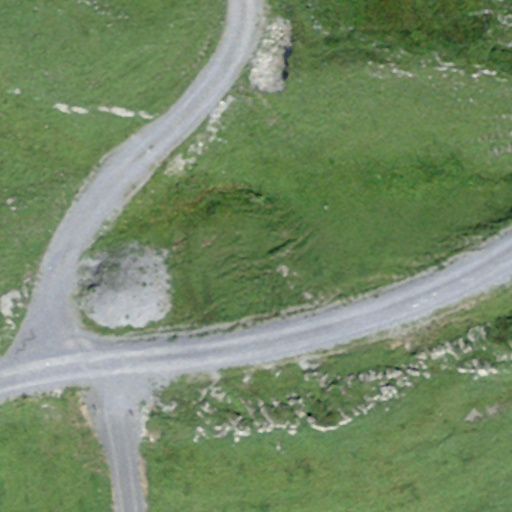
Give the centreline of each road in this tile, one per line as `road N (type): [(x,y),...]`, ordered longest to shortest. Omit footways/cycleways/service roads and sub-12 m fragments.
road 1 (track): [(59,511),(48,417),(27,376),(47,294),(73,234),(107,189),(221,71),(242,32),(243,0)]
road 2 (track): [(511,248),(413,301),(336,326),(0,384)]
